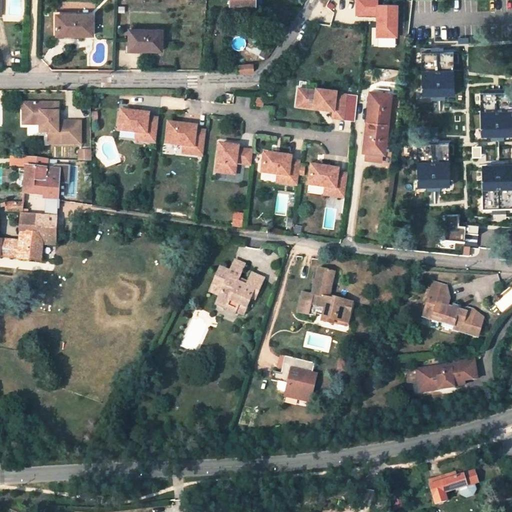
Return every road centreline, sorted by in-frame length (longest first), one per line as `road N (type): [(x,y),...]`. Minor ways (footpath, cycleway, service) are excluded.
road 1 (residential): [(0,83),(249,80),(269,71),(310,0)]
road 2 (residential): [(249,232),(511,266)]
